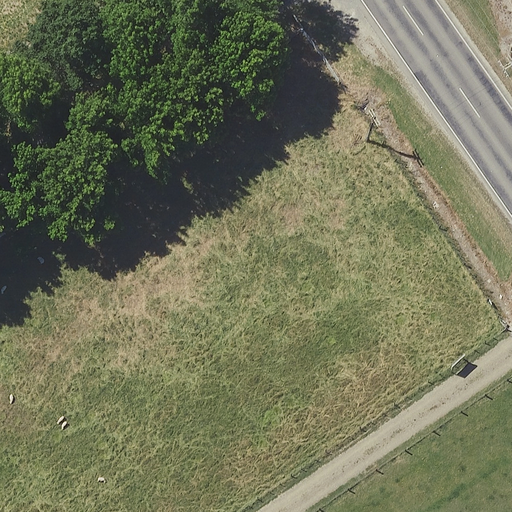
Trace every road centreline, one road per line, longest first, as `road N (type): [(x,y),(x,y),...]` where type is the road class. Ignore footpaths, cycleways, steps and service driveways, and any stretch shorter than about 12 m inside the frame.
road 1 (unknown): [(0,143),(254,0)]
road 2 (secondary): [(397,0),(511,165)]
